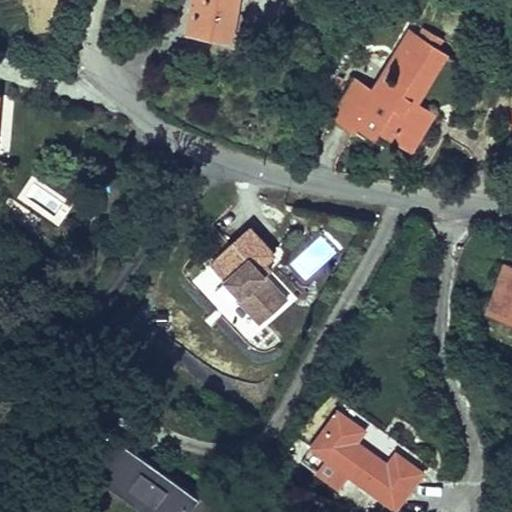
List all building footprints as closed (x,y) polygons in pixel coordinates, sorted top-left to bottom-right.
[(194,0),(190,24),(202,26),(201,32),(228,36),(234,2),(238,3),(238,0),(194,0)] [(228,36),(232,37),(238,3),(234,2),(228,36)] [(413,149),(428,124),(405,110),(412,100),(416,102),(417,101),(437,69),(432,66),(442,50),(411,31),(390,64),(401,71),(385,98),(374,91),(355,80),(332,118),(354,131),(358,125),(375,136),(380,128),(413,149)] [(437,69),(446,53),(442,50),(432,66),(437,69)] [(374,91),(385,98),(401,71),(390,64),(374,91)] [(428,124),(435,113),(417,101),(416,102),(412,100),(405,110),(428,124)] [(256,226),(216,263),(245,295),(243,297),(265,322),(292,297),(271,273),(264,266),(270,261),(280,252),(256,226)] [(264,266),(271,273),(276,268),(270,261),(264,266)] [(511,266),(507,265),(490,312),(511,320),(511,266)] [(245,333),(257,320),(203,270),(191,283),(245,333)] [(396,509),(423,471),(397,452),(388,464),(356,441),(365,429),(339,410),(312,448),(329,460),(319,474),(340,490),(350,476),(396,509)] [(130,491),(149,463),(109,435),(90,463),(130,491)] [(302,462),(319,474),(329,460),(312,448),(302,462)] [(156,509),(175,481),(149,463),(130,491),(156,509)] [(160,511),(186,511),(198,497),(175,481),(156,509),(160,511)]
